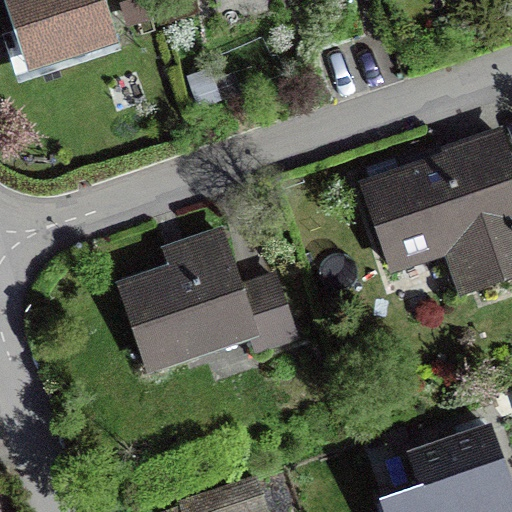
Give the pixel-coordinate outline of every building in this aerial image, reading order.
[(3,0),(29,78),(120,49),(103,0),(3,0)] [(443,157),(361,184),(393,279),(445,262),(458,300),(511,282),(511,154),(503,128),(441,149),(443,157)] [(162,248),(168,267),(116,284),(147,378),(210,357),(214,370),(300,342),(277,271),(241,283),(223,228),(162,248)] [(410,452),(421,488),(386,500),(389,511),(511,511),(511,491),(490,426),(472,432),(410,452)] [(156,511),(267,511),(255,476),(156,511)]
